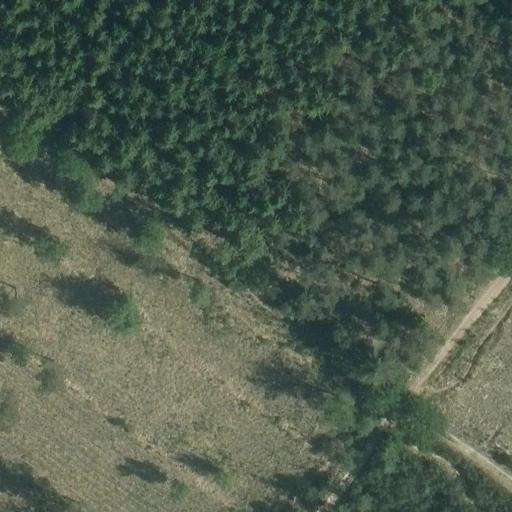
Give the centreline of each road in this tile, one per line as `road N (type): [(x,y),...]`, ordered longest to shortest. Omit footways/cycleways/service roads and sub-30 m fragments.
road 1 (track): [(322,511),(511,255)]
road 2 (track): [(511,485),(397,406)]
